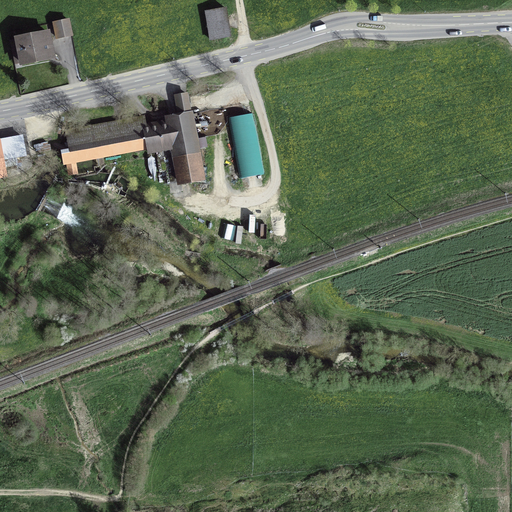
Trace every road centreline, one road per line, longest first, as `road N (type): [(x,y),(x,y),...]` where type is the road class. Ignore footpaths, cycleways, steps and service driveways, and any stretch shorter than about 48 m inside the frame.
road 1 (primary): [(511,22),(351,24),(252,58),(0,115)]
road 2 (track): [(121,498),(0,493)]
